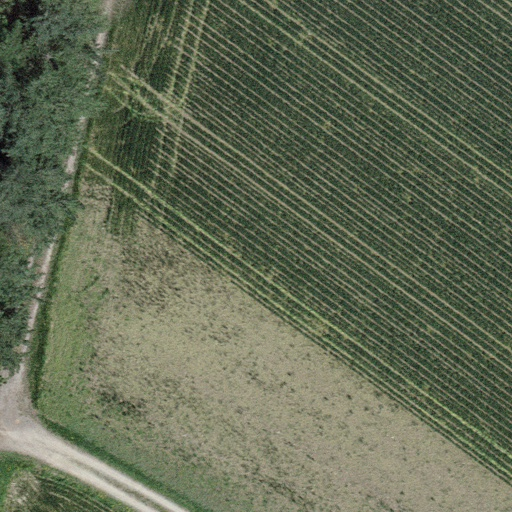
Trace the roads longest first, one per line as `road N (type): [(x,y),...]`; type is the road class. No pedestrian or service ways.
road 1 (track): [(100,0),(3,445)]
road 2 (track): [(122,511),(3,445)]
